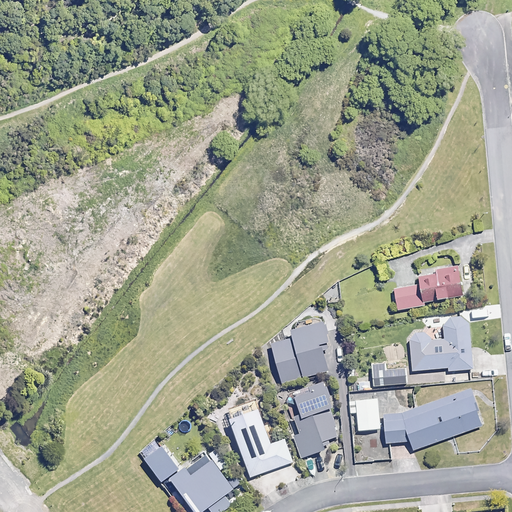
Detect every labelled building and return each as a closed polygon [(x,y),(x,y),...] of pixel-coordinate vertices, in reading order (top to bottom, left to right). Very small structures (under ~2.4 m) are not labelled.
[(422,285),(424,299),(470,293),(467,270),(421,276),(422,285)] [(424,306),(424,299),(422,285),(393,288),(396,309),(424,306)] [(410,333),(411,370),(472,368),(470,315),(444,316),(444,339),(430,339),(430,332),(410,333)] [(323,323),(292,330),(294,339),(303,377),(334,370),(323,323)] [(276,383),(303,377),(294,339),(267,346),(276,383)] [(306,413),(308,418),(331,410),(337,407),(327,382),(313,387),(315,393),(301,399),(306,413)] [(474,391),(404,418),(404,420),(413,440),(415,448),(486,420),(474,391)] [(380,398),(358,398),(358,429),(375,428),(380,428),(380,398)] [(233,418),(252,476),(293,462),(286,438),(272,442),(261,409),(233,418)] [(325,440),(341,434),(331,410),(308,418),(306,413),(296,417),(302,431),(294,434),(303,457),(328,447),(325,440)] [(404,420),(386,420),(387,441),(413,440),(404,420)] [(240,487),(212,448),(172,476),(197,511),(205,511),(212,507),(238,489),(240,487)] [(219,511),(243,496),(238,489),(212,507),(215,511),(219,511)]
